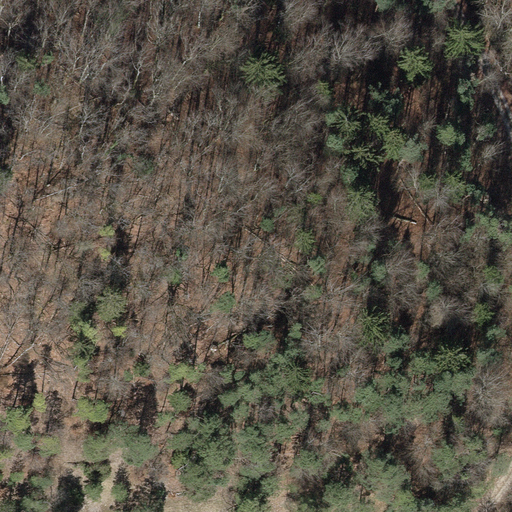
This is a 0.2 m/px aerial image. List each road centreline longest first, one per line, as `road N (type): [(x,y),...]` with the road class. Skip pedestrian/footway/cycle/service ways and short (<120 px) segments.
road 1 (track): [(511,339),(439,422),(334,463),(75,511)]
road 2 (track): [(452,0),(511,125)]
